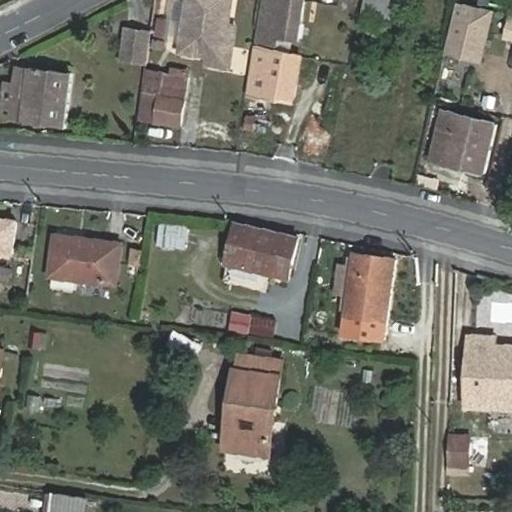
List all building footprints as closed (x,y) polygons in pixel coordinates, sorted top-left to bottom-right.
[(193,0),(192,0),(185,6),(176,66),(207,70),(220,60),(228,5),(193,0)] [(297,45),(304,0),(262,0),(248,95),(292,103),(299,60),(276,55),(278,42),(297,45)] [(495,8),(459,0),(447,50),(483,59),(495,8)] [(153,34),(132,31),(128,66),(148,69),(153,34)] [(17,64),(14,82),(10,107),(8,119),(62,128),(71,73),(17,64)] [(177,125),(185,79),(161,74),(153,121),(177,125)] [(0,105),(10,107),(14,82),(2,80),(0,93),(0,105)] [(484,175),(496,125),(442,114),(431,163),(484,175)] [(0,252),(14,255),(19,218),(0,215),(0,252)] [(230,264),(290,278),(299,237),(239,224),(230,264)] [(122,287),(127,246),(61,237),(56,279),(122,287)] [(140,265),(143,250),(133,248),(130,264),(140,265)] [(356,252),(353,267),(348,297),(342,330),(383,337),(398,260),(356,252)] [(348,297),(353,267),(340,265),(334,295),(348,297)] [(502,396),(511,395),(511,352),(496,352),(496,343),(469,343),(471,403),(502,403),(502,396)] [(285,359),(245,355),(243,368),(240,368),(234,411),(242,412),(237,450),(272,454),(285,359)] [(511,402),(502,403),(501,415),(511,414),(511,402)] [(242,412),(234,411),(229,449),(237,450),(242,412)] [(469,446),(451,446),(450,475),(469,476),(469,446)] [(89,511),(91,497),(55,493),(52,511),(89,511)]
